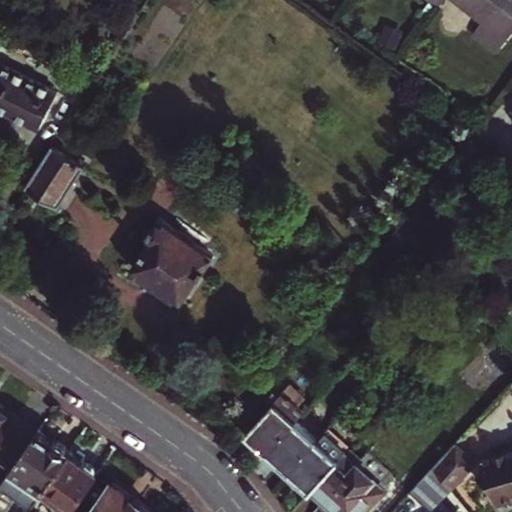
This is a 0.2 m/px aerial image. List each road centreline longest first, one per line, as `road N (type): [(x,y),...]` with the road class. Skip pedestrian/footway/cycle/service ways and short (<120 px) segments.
road 1 (residential): [(0,325),(195,458),(243,511)]
road 2 (residential): [(0,218),(47,138),(0,115)]
